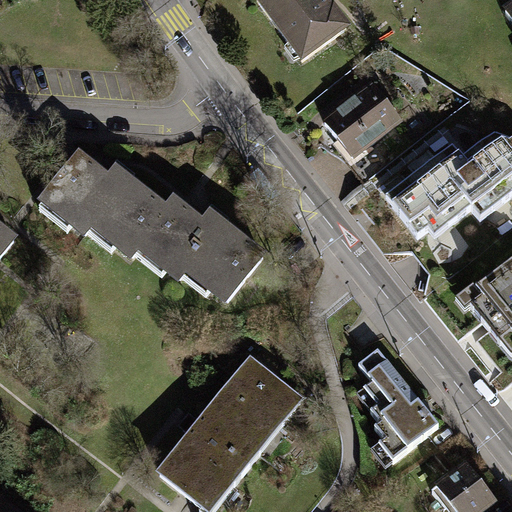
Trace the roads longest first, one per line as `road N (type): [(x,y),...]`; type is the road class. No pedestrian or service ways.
road 1 (tertiary): [(511,456),(221,89)]
road 2 (residential): [(221,89),(173,117),(0,111)]
